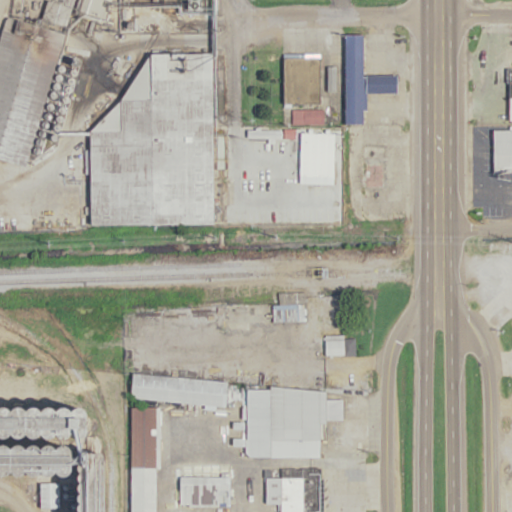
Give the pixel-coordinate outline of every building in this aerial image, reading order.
[(2,27),(0,35),(0,157),(29,166),(67,28),(22,16),(18,32),(2,27)] [(345,33),(345,123),(367,122),(367,93),(397,93),(396,74),(365,74),(365,32),(345,33)] [(91,224),(213,225),(213,54),(153,54),(153,98),(122,98),(122,129),(91,129),(91,224)] [(283,56),(283,100),(320,101),(320,55),(283,56)] [(511,128),(493,129),(494,170),(511,170),(511,128)] [(362,143),(387,143),(387,153),(393,152),(393,188),(364,188),(364,183),(357,183),(358,171),(363,171),(362,143)] [(305,321),(305,300),(225,300),(225,321),(305,321)] [(228,381),(132,371),(131,396),(226,407),(228,381)] [(342,398),(342,420),(327,420),(327,440),(321,440),(318,456),(246,456),(246,388),(279,387),(328,391),(328,399),(342,398)] [(131,407),(131,511),(156,511),(156,406),(131,407)] [(115,511),(116,409),(0,407),(0,479),(74,480),(73,511),(115,511)] [(325,511),(321,508),(319,470),(279,470),(279,511),(325,511)] [(179,477),(179,506),(232,506),(232,477),(179,477)]
